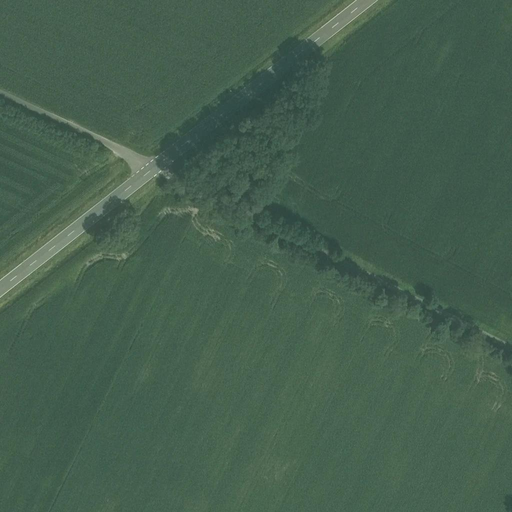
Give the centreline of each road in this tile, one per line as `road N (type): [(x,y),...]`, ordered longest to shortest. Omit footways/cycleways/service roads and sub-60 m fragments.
road 1 (unclassified): [(152,167),(511,345)]
road 2 (primary): [(152,167),(365,0)]
road 3 (primary): [(0,288),(152,167)]
road 4 (residential): [(0,100),(152,167)]
